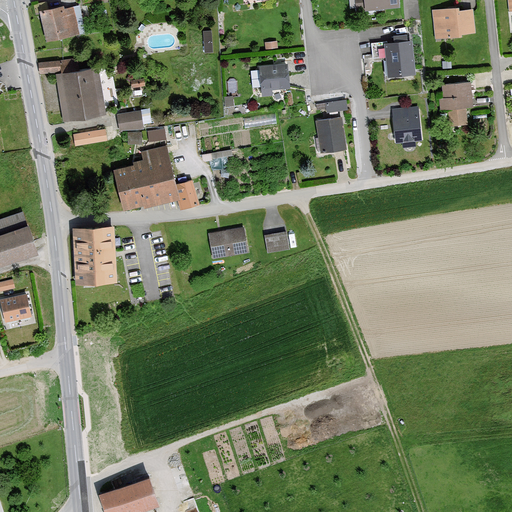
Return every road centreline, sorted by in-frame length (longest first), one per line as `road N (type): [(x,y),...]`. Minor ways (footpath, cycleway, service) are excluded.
road 1 (residential): [(51,219),(172,217),(367,183)]
road 2 (residential): [(367,183),(506,161),(486,0)]
road 3 (secondary): [(81,511),(51,219)]
road 4 (unknown): [(298,195),(323,241),(395,439)]
road 5 (residential): [(367,183),(349,44),(312,48),(307,0)]
road 6 (secondary): [(51,219),(18,20)]
